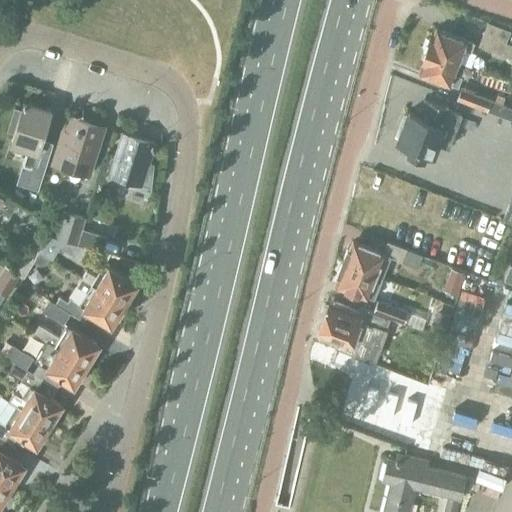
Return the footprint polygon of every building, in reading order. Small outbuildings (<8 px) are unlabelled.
[(511,44),(506,42),(510,30),(488,21),(479,44),(511,57),(511,44)] [(426,48),(458,60),(463,47),(470,50),(474,42),(437,28),(433,38),(430,37),(426,48)] [(458,60),(426,48),(421,60),(424,61),(420,71),(458,86),(461,77),(453,73),(458,60)] [(511,106),(504,104),(461,87),(457,98),(511,119),(511,106)] [(404,115),(397,133),(399,136),(398,139),(413,145),(409,157),(423,162),(428,151),(433,153),(437,142),(446,145),(448,146),(461,113),(450,109),(426,99),(422,109),(420,108),(417,114),(409,111),(407,114),(404,115)] [(15,109),(9,129),(15,131),(11,143),(12,143),(13,139),(26,143),(25,147),(28,148),(23,164),(31,166),(25,185),(38,189),(48,159),(53,142),(42,138),(51,110),(24,101),(21,110),(15,107),(14,108),(15,109)] [(91,168),(104,126),(81,119),(72,117),(62,148),(57,146),(53,162),(79,170),(80,165),(91,168)] [(155,141),(123,131),(110,173),(131,180),(130,185),(149,191),(150,186),(151,186),(153,163),(148,162),(153,148),(155,149),(156,146),(154,145),(155,141)] [(511,141),(501,137),(498,147),(508,151),(511,141)] [(0,213),(1,212),(8,216),(17,202),(0,191),(0,213)] [(511,222),(511,196),(503,219),(511,222)] [(78,243),(82,229),(86,218),(62,211),(54,236),(78,243)] [(26,251),(36,256),(36,255),(39,252),(49,235),(40,229),(26,251)] [(107,236),(82,229),(78,243),(102,250),(107,236)] [(49,235),(39,252),(48,258),(49,258),(61,240),(50,234),(49,235)] [(347,248),(343,258),(346,259),(345,262),(354,265),(374,273),(382,276),(387,262),(390,255),(401,259),(416,265),(421,254),(406,248),(387,241),(383,251),(353,240),(350,249),(347,248)] [(5,265),(18,273),(23,276),(33,261),(36,256),(26,251),(18,264),(9,259),(5,265)] [(36,256),(33,261),(39,265),(45,263),(48,258),(39,252),(36,255),(36,256)] [(341,273),(337,283),(366,294),(374,297),(382,276),(374,273),(354,265),(345,262),(344,264),(341,263),(340,265),(338,272),(341,273)] [(511,263),(509,262),(508,265),(503,278),(511,281),(511,263)] [(87,270),(82,278),(123,303),(128,295),(130,295),(135,287),(134,285),(135,283),(104,264),(97,276),(87,270)] [(5,265),(0,273),(0,290),(5,294),(18,273),(5,265)] [(511,284),(469,272),(462,296),(494,305),(491,315),(511,321),(511,284)] [(90,311),(110,323),(111,321),(114,322),(119,314),(118,311),(123,303),(82,278),(77,286),(87,292),(79,304),(70,298),(68,302),(59,297),(55,304),(84,321),(90,311)] [(373,310),(386,314),(403,321),(407,310),(378,299),(373,310)] [(69,313),(49,300),(43,310),(63,323),(69,313)] [(403,321),(386,314),(373,310),(373,309),(368,321),(327,305),(324,315),(321,316),(318,323),(319,326),(319,328),(367,347),(374,331),(381,334),(382,332),(404,340),(410,324),(403,321)] [(455,321),(450,348),(468,351),(472,324),(455,321)] [(46,340),(86,364),(91,355),(94,355),(98,348),(97,346),(98,344),(65,324),(58,335),(38,323),(33,332),(46,340)] [(431,324),(429,329),(442,334),(444,329),(431,324)] [(77,382),(81,374),(80,372),(86,364),(46,340),(34,359),(74,383),(75,382),(77,382)] [(6,342),(0,352),(6,355),(12,345),(6,342)] [(12,345),(6,355),(14,360),(26,368),(32,358),(12,345)] [(14,360),(7,371),(20,379),(27,368),(26,368),(14,360)] [(17,405),(49,424),(54,415),(57,415),(61,408),(60,406),(61,404),(50,398),(57,387),(27,368),(20,379),(28,384),(21,395),(13,390),(8,399),(17,405)] [(40,442),(45,434),(44,432),(49,424),(17,405),(5,425),(0,421),(0,435),(12,443),(18,433),(37,444),(38,442),(40,442)] [(0,477),(12,484),(17,476),(20,476),(24,468),(23,466),(24,464),(6,453),(12,443),(0,435),(0,477)] [(460,497),(465,476),(427,467),(428,460),(403,454),(402,460),(388,457),(383,478),(391,480),(414,486),(449,494),(459,496),(460,497)] [(0,503),(1,503),(3,502),(8,495),(6,493),(12,484),(0,477),(0,503)] [(383,511),(408,511),(414,486),(391,480),(383,511)] [(459,496),(449,494),(446,507),(455,509),(459,496)]
